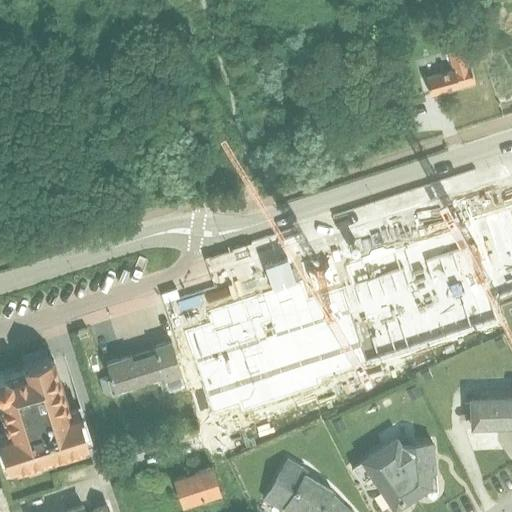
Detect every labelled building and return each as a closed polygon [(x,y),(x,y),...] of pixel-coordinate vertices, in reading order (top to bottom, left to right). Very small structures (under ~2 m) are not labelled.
[(406,25),(396,28),(397,35),(408,33),(406,25)] [(468,66),(462,46),(446,51),(452,70),(425,77),(429,94),(473,82),(469,65),(468,66)] [(511,198),(202,308),(240,439),(495,327),(480,299),(511,287),(511,198)] [(501,336),(494,340),(498,348),(505,345),(501,336)] [(181,379),(178,369),(170,340),(154,345),(155,351),(131,358),(130,353),(105,360),(108,372),(98,375),(102,388),(161,371),(164,384),(181,379)] [(0,396),(0,397),(4,407),(0,408),(0,412),(6,431),(0,433),(0,440),(10,472),(60,455),(61,455),(86,447),(87,447),(75,410),(75,409),(69,411),(56,369),(52,359),(21,369),(20,369),(21,371),(5,376),(2,375),(0,375),(0,396)] [(428,369),(420,373),(424,380),(431,376),(428,369)] [(415,385),(406,389),(410,397),(419,393),(415,385)] [(511,397),(471,399),(472,424),(511,423),(511,397)] [(340,418),(330,423),(335,432),(344,428),(340,418)] [(434,471),(431,441),(400,444),(396,437),(350,466),(360,481),(371,474),(391,507),(410,495),(405,488),(430,486),(429,472),(434,471)] [(348,511),(331,495),(333,491),(305,474),(307,471),(288,459),(263,498),(283,510),(287,504),(300,511),(348,511)] [(182,505),(220,492),(211,466),(173,479),(182,505)] [(159,490),(162,476),(138,471),(135,485),(159,490)] [(20,511),(17,502),(8,505),(9,511),(20,511)]
